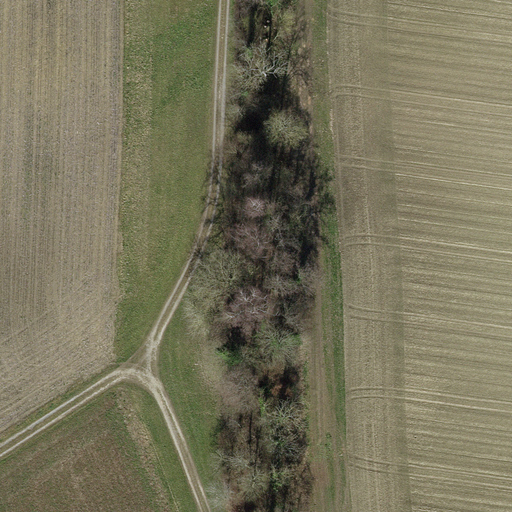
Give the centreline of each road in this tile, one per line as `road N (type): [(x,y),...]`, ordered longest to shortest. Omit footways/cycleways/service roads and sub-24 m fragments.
road 1 (track): [(303,0),(321,511)]
road 2 (track): [(221,0),(210,218),(152,368)]
road 3 (track): [(152,368),(106,383),(0,453)]
road 4 (track): [(152,368),(208,511)]
